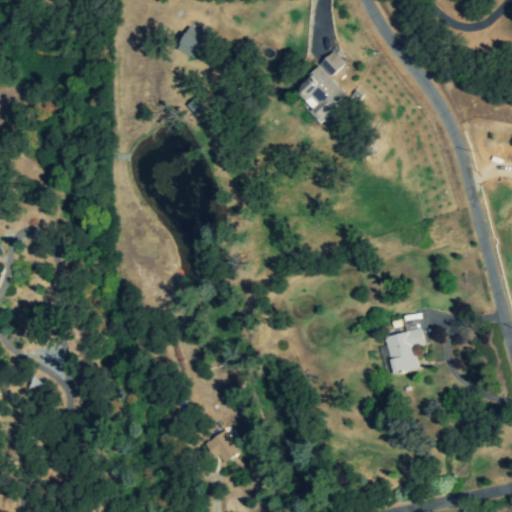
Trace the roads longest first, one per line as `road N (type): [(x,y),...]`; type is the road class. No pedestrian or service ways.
road 1 (residential): [(511,364),(457,138),(362,0)]
road 2 (residential): [(391,511),(511,485)]
